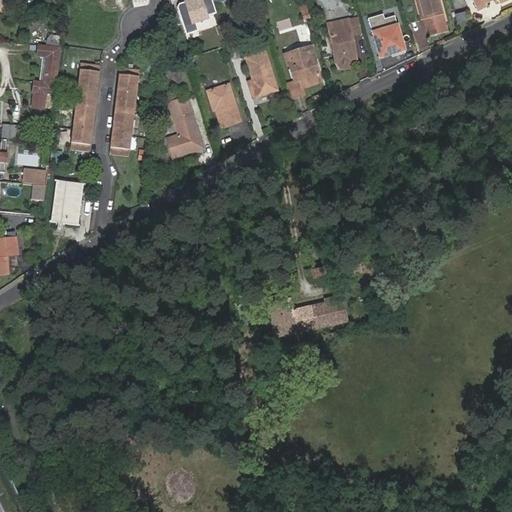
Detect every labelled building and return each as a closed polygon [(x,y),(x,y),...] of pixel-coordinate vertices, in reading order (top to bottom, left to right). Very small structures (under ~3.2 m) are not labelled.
[(183,0),(183,2),(178,4),(187,34),(198,30),(195,23),(207,20),(206,16),(215,14),(210,0),(183,0)] [(416,0),(422,20),(423,20),(428,36),(446,30),(437,0),(416,0)] [(498,0),(501,4),(508,1),(507,0),(474,0),(479,11),(487,7),(485,3),(483,0),(498,0)] [(302,19),(308,18),(305,4),(299,5),(302,19)] [(459,25),(468,22),(465,12),(457,15),(459,25)] [(391,54),(404,50),(393,16),(384,19),(382,15),(368,20),(380,58),(391,54)] [(360,34),(357,19),(348,21),(349,28),(351,36),(360,34)] [(327,25),(329,33),(349,28),(348,21),(327,25)] [(349,28),(329,33),(335,63),(350,60),(353,59),(350,46),(353,46),(351,36),(349,28)] [(33,91),(54,94),(59,49),(39,46),(37,56),(47,57),(44,84),(34,83),(33,91)] [(311,60),(313,59),(310,47),(286,55),(295,82),(300,81),(302,88),(321,82),(315,63),(312,64),(311,60)] [(253,82),(247,84),(252,99),(276,91),(264,54),(248,59),(255,81),(253,82)] [(248,59),(245,60),(253,82),(255,81),(248,59)] [(350,60),(339,62),(340,66),(343,69),(349,67),(351,63),(350,60)] [(95,79),(99,80),(100,67),(81,64),(71,151),(90,153),(92,140),(88,140),(89,131),(90,122),(94,122),(97,98),(93,97),(94,88),(95,79)] [(116,143),(112,142),(110,156),(130,158),(140,71),(120,69),(118,82),(123,83),(122,91),(121,100),(116,100),(114,126),(118,126),(117,134),(116,143)] [(207,92),(213,111),(216,110),(222,128),(241,121),(229,85),(207,92)] [(183,88),(165,94),(168,104),(186,98),(183,88)] [(178,136),(166,139),(172,158),(182,155),(181,152),(191,148),(192,151),(202,148),(186,98),(168,104),(178,136)] [(0,137),(17,140),(18,126),(1,124),(0,130),(0,137)] [(51,162),(62,163),(63,152),(52,151),(51,162)] [(24,170),(23,183),(44,185),(45,172),(24,170)] [(55,181),(50,222),(80,226),(85,185),(55,181)] [(6,256),(17,256),(16,237),(0,237),(0,276),(7,276),(6,256)] [(348,267),(349,273),(361,270),(359,264),(348,267)] [(313,270),(315,277),(326,274),(324,267),(313,270)] [(268,303),(275,329),(289,325),(291,332),(310,327),(305,307),(293,310),(290,297),(268,303)] [(341,298),(305,307),(310,327),(346,318),(341,298)] [(289,325),(275,329),(277,336),(291,332),(289,325)]
